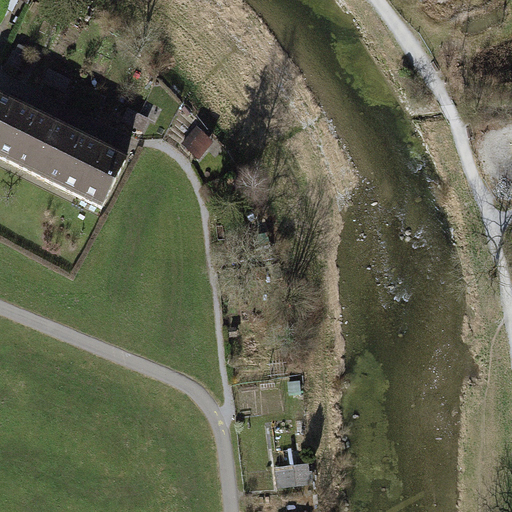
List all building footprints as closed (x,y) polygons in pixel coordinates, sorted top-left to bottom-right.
[(13,55),(8,65),(27,75),(32,65),(13,55)] [(49,74),(44,83),(63,92),(67,83),(49,74)] [(85,92),(80,101),(99,110),(103,101),(85,92)] [(125,162),(0,100),(0,159),(102,209),(125,162)] [(128,113),(123,123),(142,131),(146,122),(128,113)] [(195,128),(181,147),(198,163),(213,145),(195,128)] [(306,463),(273,467),(276,489),(308,484),(306,463)]
